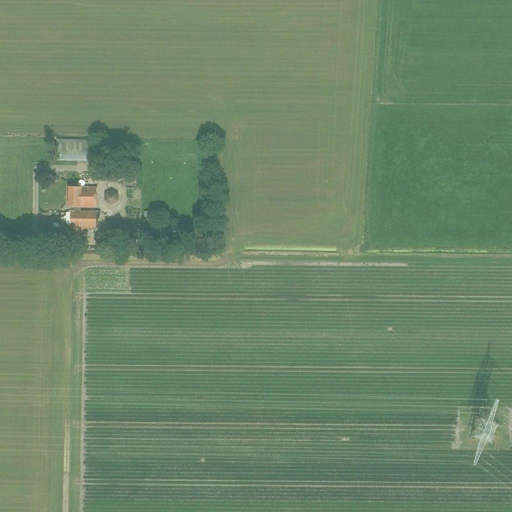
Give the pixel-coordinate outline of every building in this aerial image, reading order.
[(56,161),(90,161),(91,140),(57,140),(56,161)] [(109,169),(109,179),(127,180),(127,170),(109,169)] [(80,208),(96,208),(96,189),(68,188),(67,207),(75,207),(75,212),(79,211),(96,211),(80,211),(80,208)] [(117,194),(111,190),(104,195),(105,202),(111,206),(118,202),(117,194)] [(96,211),(79,211),(75,212),(70,212),(70,228),(71,228),(71,236),(85,236),(85,228),(95,228),(96,211)] [(205,225),(129,225),(129,222),(106,222),(106,239),(205,240),(205,225)]
